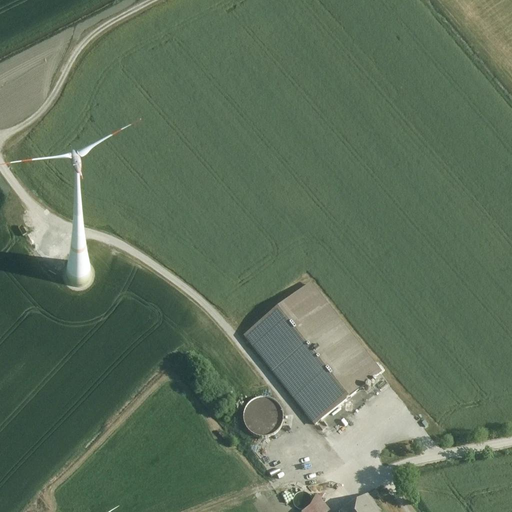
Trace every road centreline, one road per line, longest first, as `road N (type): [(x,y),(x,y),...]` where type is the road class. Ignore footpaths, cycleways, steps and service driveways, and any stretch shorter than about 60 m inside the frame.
road 1 (track): [(0,138),(57,96),(82,35),(144,0)]
road 2 (residential): [(511,442),(379,472)]
